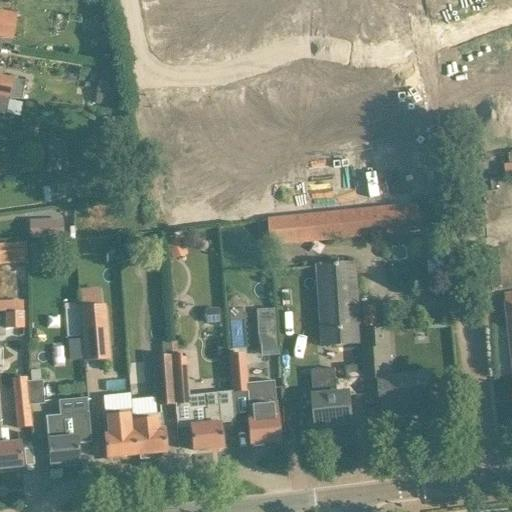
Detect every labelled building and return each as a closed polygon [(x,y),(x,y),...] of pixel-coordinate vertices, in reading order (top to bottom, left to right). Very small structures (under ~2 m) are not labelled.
[(0,14),(0,38),(13,40),(16,17),(0,14)] [(511,49),(491,52),(492,58),(499,97),(511,94),(511,54),(511,55),(511,49)] [(474,65),(461,67),(467,102),(499,97),(492,58),(473,61),(474,65)] [(0,76),(0,98),(8,101),(9,99),(20,101),(24,82),(13,80),(13,79),(0,76)] [(94,103),(113,105),(115,85),(97,82),(94,103)] [(21,103),(9,101),(0,98),(0,114),(5,115),(5,114),(19,117),(21,103)] [(312,101),(285,105),(291,147),(317,143),(320,160),(333,158),(329,130),(317,132),(312,101)] [(232,102),(204,106),(210,146),(215,145),(216,152),(246,148),(242,122),(235,123),(232,102)] [(262,140),(250,142),(254,170),(267,168),(265,151),(291,147),(285,105),(257,110),(262,140)] [(204,106),(165,112),(171,152),(210,146),(204,106)] [(124,134),(124,117),(104,117),(104,134),(124,134)] [(139,189),(135,166),(125,167),(129,191),(139,189)] [(68,178),(54,180),(56,192),(69,190),(68,178)] [(139,202),(127,203),(130,220),(141,218),(139,202)] [(397,208),(354,212),(356,237),(400,232),(419,230),(417,206),(397,208)] [(270,221),(270,224),(272,245),(356,237),(354,212),(270,221)] [(62,221),(29,222),(30,240),(62,239),(62,221)] [(123,240),(127,259),(143,257),(140,237),(123,240)] [(174,259),(187,254),(180,238),(168,242),(174,259)] [(0,265),(29,263),(28,248),(25,248),(25,243),(0,244),(0,265)] [(50,245),(28,246),(28,248),(29,263),(44,262),(43,258),(50,258),(50,245)] [(336,266),(317,267),(321,327),(323,347),(362,344),(361,331),(356,264),(336,266)] [(0,312),(22,312),(22,301),(0,301),(0,312)] [(376,305),(363,306),(365,327),(377,327),(376,305)] [(82,308),(86,361),(109,359),(105,306),(82,308)] [(205,311),(206,323),(220,322),(219,309),(205,311)] [(277,324),(276,310),(257,311),(258,326),(277,324)] [(382,329),(361,331),(362,344),(363,361),(364,368),(364,381),(379,380),(383,420),(415,416),(413,404),(430,402),(426,375),(426,373),(394,376),(390,329),(382,329)] [(172,405),(169,343),(161,344),(162,356),(152,357),(155,406),(172,405)] [(176,343),(169,343),(172,405),(188,404),(185,355),(177,355),(176,343)] [(244,354),(229,355),(232,392),(235,423),(247,421),(247,426),(249,445),(252,445),(252,448),(263,447),(263,444),(279,443),(277,423),(273,382),(247,384),(244,354)] [(335,369),(311,371),(314,397),(317,429),(352,425),(350,397),(366,395),(364,381),(364,368),(346,369),(346,380),(336,381),(335,369)] [(31,427),(28,398),(26,378),(12,379),(17,428),(31,427)] [(44,380),(31,381),(33,402),(46,402),(44,380)] [(204,426),(190,427),(192,451),(222,448),(219,424),(235,423),(232,392),(204,395),(206,409),(202,409),(204,426)] [(59,416),(45,417),(47,441),(46,441),(49,465),(64,463),(65,467),(77,466),(76,462),(78,462),(78,458),(91,457),(86,399),(58,402),(59,416)] [(131,411),(102,414),(106,459),(135,456),(131,415),(131,411)] [(131,415),(135,456),(138,456),(139,460),(149,459),(149,455),(164,454),(161,414),(132,416),(132,415),(131,415)] [(0,469),(21,467),(19,443),(1,445),(0,438),(0,469)]
